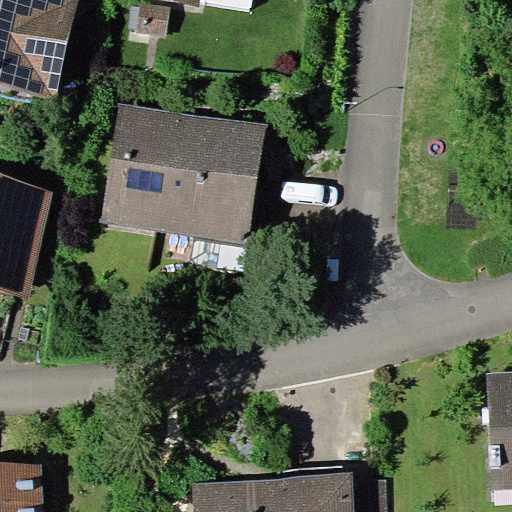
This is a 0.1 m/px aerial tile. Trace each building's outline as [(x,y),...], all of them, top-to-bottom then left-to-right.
[(36,0),(0,0),(0,92),(70,106),(89,10),(36,0)] [(160,0),(206,8),(207,0),(160,0)] [(272,143),(137,123),(121,231),(256,251),(272,143)] [(60,205),(0,191),(0,290),(39,299),(60,205)] [(511,388),(503,389),(504,500),(511,500),(511,388)] [(0,485),(0,511),(48,511),(47,484),(0,485)] [(386,511),(386,495),(209,501),(209,511),(386,511)]
